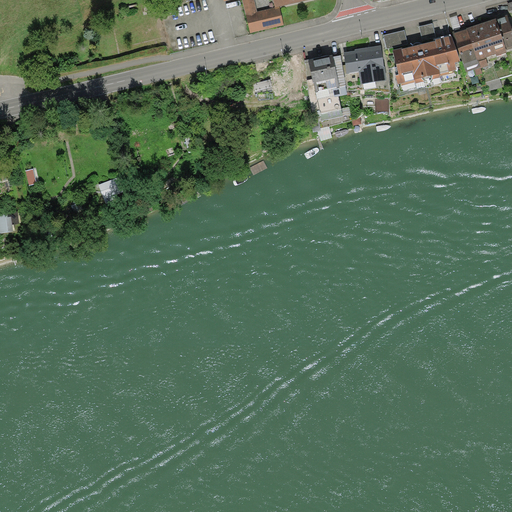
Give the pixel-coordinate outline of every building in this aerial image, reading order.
[(283,24),(279,7),(254,13),(251,0),(223,0),(224,1),(226,0),(242,0),(250,31),(283,24)] [(511,53),(511,15),(460,33),(471,67),(511,53)] [(471,67),(460,33),(397,48),(407,84),(471,67)] [(370,89),(396,85),(392,62),(386,63),(384,47),(350,53),(353,79),(368,77),(370,89)] [(344,103),(331,54),(305,60),(318,110),(344,103)]
